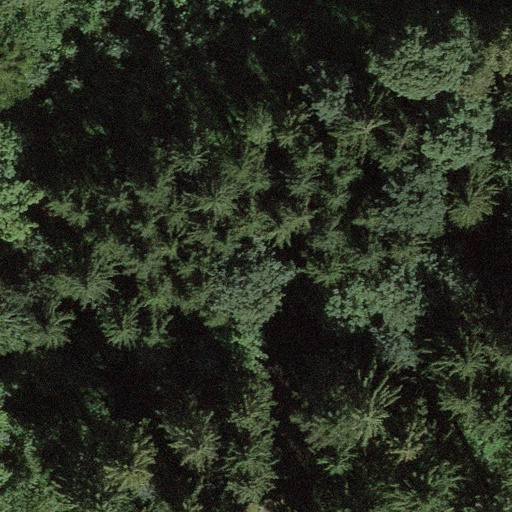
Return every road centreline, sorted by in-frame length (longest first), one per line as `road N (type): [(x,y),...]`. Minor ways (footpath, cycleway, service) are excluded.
road 1 (track): [(0,156),(56,150),(195,272),(337,454)]
road 2 (track): [(204,511),(485,389),(511,387)]
